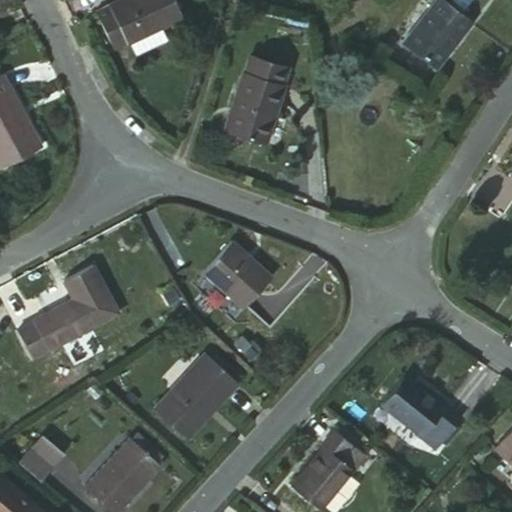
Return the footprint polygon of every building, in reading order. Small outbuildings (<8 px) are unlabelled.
[(75,0),(71,3),(89,42),(105,34),(135,19),(156,9),(152,0),(75,0)] [(436,70),(470,23),(439,0),(437,0),(402,44),(436,70)] [(135,19),(105,34),(111,46),(141,31),(135,19)] [(238,59),(233,76),(270,86),(274,69),(238,59)] [(252,146),(271,87),(270,86),(233,76),(231,76),(213,134),(252,146)] [(0,175),(27,162),(0,106),(0,175)] [(242,317),(254,304),(265,292),(222,253),(191,288),(234,325),(242,317)] [(39,365),(124,325),(100,277),(74,289),(82,309),(26,335),(39,365)] [(176,451),(228,396),(196,366),(145,423),(176,451)] [(429,458),(455,424),(438,411),(436,414),(398,385),(377,415),(415,443),(414,448),(429,458)] [(511,468),(511,432),(494,453),(511,468)] [(346,482),(360,465),(324,436),(309,451),(316,457),(283,496),(302,511),(315,511),(342,478),(346,482)] [(40,438),(16,464),(36,483),(61,458),(40,438)] [(99,511),(119,511),(157,471),(126,442),(80,492),(99,511)] [(0,511),(35,511),(0,480),(0,511)]
